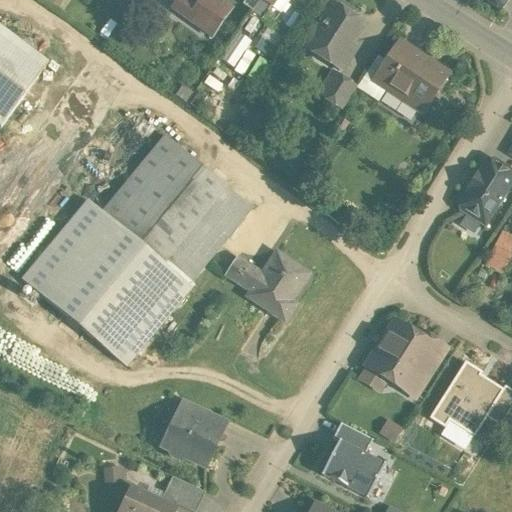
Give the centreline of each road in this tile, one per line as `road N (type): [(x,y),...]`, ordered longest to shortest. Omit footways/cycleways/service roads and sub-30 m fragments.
road 1 (residential): [(392,285),(247,511)]
road 2 (residential): [(511,93),(392,285)]
road 3 (residential): [(511,359),(392,285)]
